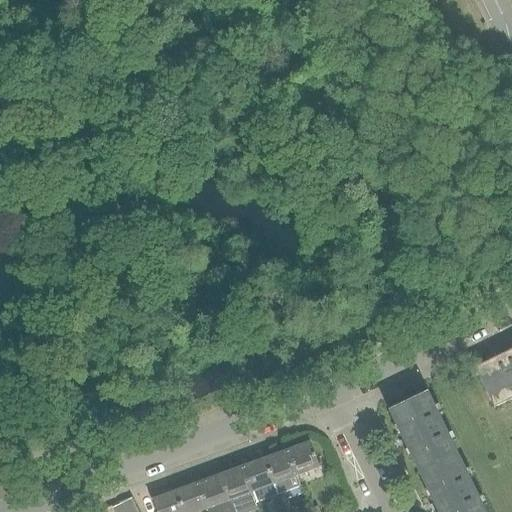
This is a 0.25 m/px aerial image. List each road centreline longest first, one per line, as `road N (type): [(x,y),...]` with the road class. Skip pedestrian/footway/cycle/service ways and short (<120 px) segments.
road 1 (residential): [(15,507),(324,390)]
road 2 (residential): [(324,390),(511,300)]
road 3 (residential): [(324,390),(385,511)]
